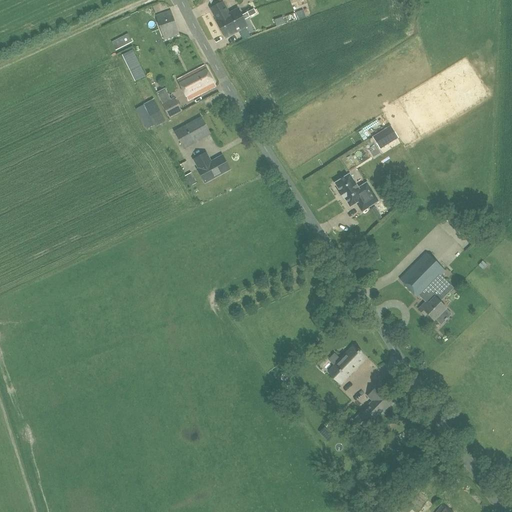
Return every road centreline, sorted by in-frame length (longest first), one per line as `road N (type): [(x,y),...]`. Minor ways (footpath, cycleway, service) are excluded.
road 1 (unclassified): [(503,511),(421,402),(181,0)]
road 2 (track): [(0,67),(151,0)]
road 3 (track): [(0,397),(35,511)]
